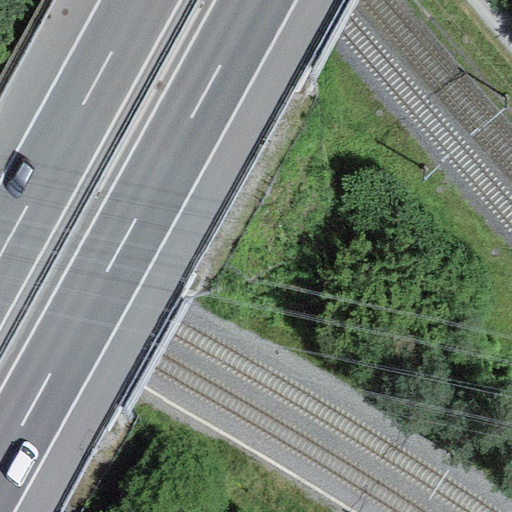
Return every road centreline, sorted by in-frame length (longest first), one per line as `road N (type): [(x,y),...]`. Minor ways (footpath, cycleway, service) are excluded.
road 1 (motorway): [(0,464),(256,0)]
road 2 (motorway): [(140,0),(0,254)]
